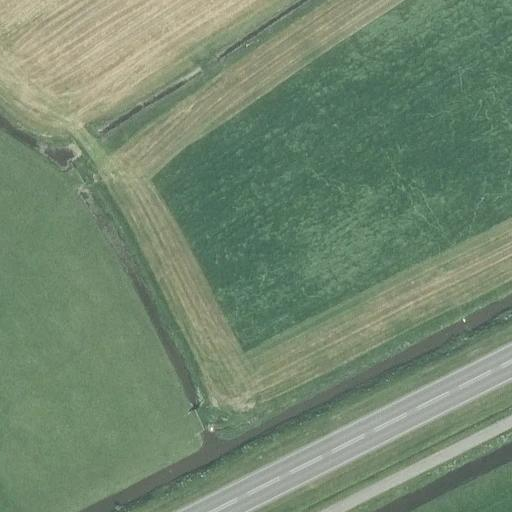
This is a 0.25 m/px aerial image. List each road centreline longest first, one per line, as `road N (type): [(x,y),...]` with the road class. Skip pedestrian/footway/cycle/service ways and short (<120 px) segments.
road 1 (trunk): [(213,511),(511,361)]
road 2 (unclassified): [(332,511),(511,421)]
